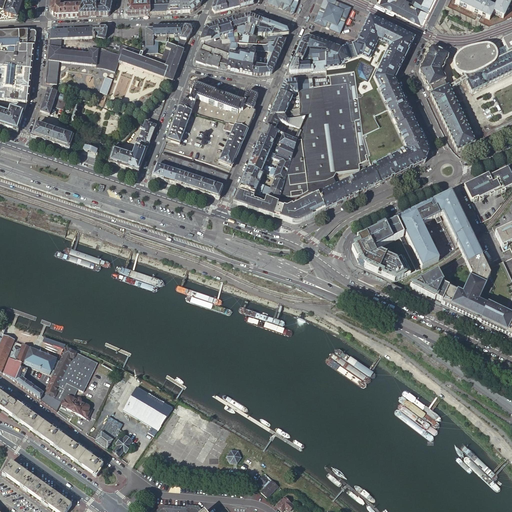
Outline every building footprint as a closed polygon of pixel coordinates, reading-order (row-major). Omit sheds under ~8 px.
[(0,9),(0,21),(15,21),(15,20),(16,20),(17,19),(17,18),(18,16),(19,11),(20,9),(23,1),(19,0),(5,0),(2,10),(0,9)] [(51,0),(50,5),(49,13),(55,19),(78,18),(81,8),(64,8),(64,9),(60,10),(59,9),(60,5),(61,5),(61,0),(51,0)] [(111,8),(112,0),(101,0),(100,9),(96,9),(96,17),(105,17),(108,17),(110,15),(111,8)] [(134,0),(128,0),(126,14),(127,16),(150,15),(150,3),(145,2),(145,4),(142,4),(137,4),(134,4),(134,0)] [(168,0),(170,2),(166,15),(190,14),(200,7),(202,0),(168,0)] [(224,0),(222,0),(221,4),(220,13),(234,9),(231,0),(230,0),(225,1),(224,0)] [(231,0),(234,9),(240,8),(237,0),(231,0)] [(268,0),(267,4),(293,15),(299,0),(268,0)] [(332,0),(323,0),(313,23),(340,34),(351,8),(332,0)] [(382,0),(423,21),(433,0),(382,0)] [(456,0),(455,3),(478,15),(481,16),(489,20),(492,14),(503,19),(510,4),(511,0),(498,0),(494,9),(475,0),(456,0)] [(150,15),(166,15),(170,2),(150,3),(150,15)] [(221,4),(217,3),(215,2),(212,10),(215,14),(220,13),(221,4)] [(81,8),(78,18),(83,18),(92,18),(96,17),(96,9),(96,6),(82,7),(81,8)] [(248,16),(235,19),(237,33),(243,35),(244,35),(247,26),(248,16)] [(252,18),(248,16),(247,26),(244,35),(248,36),(252,18)] [(261,21),(252,18),(248,36),(249,36),(257,38),(257,37),(261,21)] [(345,78),(346,77),(349,111),(351,123),(352,134),(353,133),(357,159),(361,165),(363,164),(365,166),(364,166),(366,169),(371,167),(379,185),(384,183),(414,168),(424,163),(428,153),(424,146),(394,81),(399,69),(414,39),(369,18),(369,19),(359,38),(356,45),(354,46),(353,44),(349,45),(345,46),(345,47),(345,49),(337,49),(326,44),(325,51),(325,72),(326,76),(326,79),(327,79),(332,79),(345,78)] [(235,19),(228,21),(233,34),(237,33),(235,19)] [(228,21),(224,22),(228,34),(227,35),(228,37),(229,37),(234,37),(233,34),(228,21)] [(261,21),(257,37),(265,37),(269,24),(261,21)] [(224,22),(216,25),(219,37),(227,35),(228,34),(224,22)] [(269,24),(265,37),(267,37),(267,40),(287,38),(288,35),(287,32),(287,31),(269,24)] [(204,30),(203,32),(212,35),(211,39),(219,38),(219,37),(216,25),(208,26),(208,27),(204,30)] [(180,37),(185,27),(167,27),(153,27),(153,37),(153,41),(159,42),(162,43),(168,43),(169,37),(174,37),(174,40),(178,41),(180,37)] [(178,41),(176,47),(181,49),(191,32),(190,28),(185,27),(180,37),(178,41)] [(51,31),(48,61),(58,63),(60,63),(96,67),(96,69),(103,70),(110,72),(114,73),(118,63),(172,82),(184,50),(181,49),(176,47),(171,46),(167,56),(163,65),(146,59),(144,58),(137,56),(139,52),(122,46),(119,55),(107,53),(101,52),(89,50),(88,55),(61,51),(62,40),(93,39),(92,29),(76,30),(62,31),(51,31)] [(94,29),(92,29),(93,39),(95,39),(95,38),(105,40),(107,32),(105,29),(102,29),(94,29)] [(0,102),(25,111),(28,100),(29,99),(29,98),(33,65),(36,35),(34,34),(33,32),(23,33),(0,33),(0,102)] [(201,41),(203,40),(211,39),(212,35),(203,32),(201,41)] [(257,38),(249,36),(247,44),(256,45),(257,38)] [(511,36),(502,42),(505,49),(508,53),(511,51),(511,36)] [(300,45),(308,48),(311,40),(307,38),(302,40),(300,45)] [(307,50),(325,51),(326,44),(319,42),(318,42),(311,40),(308,48),(307,50)] [(278,60),(286,41),(275,42),(272,51),(268,49),(268,51),(268,53),(268,55),(268,56),(268,59),(267,60),(278,60)] [(161,55),(162,43),(159,42),(158,54),(153,54),(153,58),(146,58),(146,59),(163,65),(167,56),(161,55)] [(229,54),(228,61),(226,70),(233,71),(236,54),(235,54),(235,52),(237,52),(237,51),(237,49),(238,44),(231,43),(229,54)] [(237,49),(260,51),(258,63),(267,65),(267,60),(268,59),(268,56),(268,55),(268,53),(268,51),(268,49),(268,48),(268,44),(265,45),(256,45),(247,44),(241,44),(238,44),(237,49)] [(221,58),(228,61),(229,54),(215,49),(202,45),(195,62),(205,66),(218,68),(221,58)] [(313,73),(325,72),(325,51),(307,50),(308,48),(300,45),(295,57),(303,60),(302,62),(309,61),(309,64),(310,72),(313,73)] [(462,76),(463,76),(464,76),(465,76),(466,76),(467,76),(468,76),(469,76),(470,76),(471,76),(472,76),(472,75),(473,75),(478,73),(481,72),(484,70),(487,69),(489,68),(491,66),(492,65),(493,64),(494,63),(495,62),(495,61),(496,60),(496,59),(496,58),(496,57),(496,55),(496,54),(496,53),(495,52),(495,51),(494,50),(493,50),(492,49),(491,48),(490,48),(489,47),(488,47),(487,47),(486,47),(485,47),(483,47),(482,47),(480,48),(479,48),(478,48),(477,48),(476,48),(475,49),(473,49),(473,51),(470,51),(468,51),(465,52),(463,53),(461,55),(460,54),(459,55),(459,56),(458,56),(458,57),(457,57),(456,58),(456,59),(455,60),(455,61),(454,62),(454,63),(454,64),(454,65),(454,66),(454,67),(454,68),(455,69),(455,70),(456,71),(456,72),(457,73),(458,74),(459,74),(460,75),(461,75),(462,76)] [(432,48),(430,49),(419,72),(427,90),(446,81),(441,72),(445,64),(448,57),(447,56),(438,52),(432,48)] [(511,51),(508,53),(505,49),(501,51),(496,53),(496,54),(496,55),(496,57),(496,58),(496,59),(496,60),(495,61),(495,62),(494,63),(493,64),(492,65),(491,66),(489,68),(487,69),(484,70),(481,72),(478,73),(473,75),(474,77),(475,79),(511,60),(511,51)] [(226,70),(228,61),(221,58),(218,68),(226,70)] [(272,74),(278,60),(267,60),(267,65),(265,76),(270,75),(272,74)] [(466,83),(471,93),(486,87),(485,86),(511,73),(511,60),(475,79),(467,83),(466,83)] [(57,67),(58,63),(48,61),(46,84),(57,86),(59,71),(58,69),(58,68),(57,67)] [(242,66),(241,73),(244,73),(252,75),(253,65),(254,63),(243,61),(242,66)] [(291,74),(298,73),(298,65),(299,62),(294,61),(289,72),(291,74)] [(259,76),(265,76),(267,65),(258,63),(257,66),(253,65),(252,75),(258,76),(259,76)] [(298,73),(310,72),(309,64),(301,65),(298,65),(298,73)] [(335,177),(361,165),(357,159),(353,133),(352,134),(351,123),(349,111),(346,77),(345,78),(332,79),(327,79),(326,79),(296,82),(297,94),(297,97),(298,96),(300,119),(304,119),(305,119),(299,133),(295,141),(297,142),(296,145),(313,150),(313,148),(323,144),(330,167),(335,177)] [(465,79),(449,88),(450,91),(466,81),(465,79)] [(446,81),(427,90),(428,91),(430,90),(432,94),(445,88),(444,83),(446,82),(446,81)] [(297,94),(296,82),(285,83),(284,84),(280,93),(291,98),(292,94),(297,94)] [(189,102),(182,100),(179,109),(191,113),(225,123),(230,124),(234,126),(247,131),(254,114),(251,112),(257,97),(246,92),(242,103),(200,87),(195,85),(192,93),(191,93),(190,93),(190,95),(191,95),(189,102)] [(457,152),(475,144),(450,91),(449,88),(448,87),(445,88),(432,94),(430,95),(457,152)] [(55,99),(57,93),(48,90),(43,103),(52,107),(55,99)] [(291,98),(280,93),(269,118),(284,116),(287,120),(300,119),(298,96),(297,97),(294,99),(291,98)] [(43,103),(40,112),(49,116),(52,107),(43,103)] [(191,113),(179,109),(166,141),(179,145),(191,113)] [(1,113),(0,115),(0,126),(0,127),(5,128),(10,130),(17,132),(23,115),(22,115),(22,114),(11,110),(9,115),(6,114),(1,113)] [(265,128),(274,132),(278,122),(293,128),(288,138),(295,141),(299,133),(305,119),(304,119),(300,119),(287,120),(284,116),(269,118),(265,128)] [(155,127),(145,123),(144,126),(143,126),(142,129),(141,134),(151,138),(155,127)] [(50,130),(36,125),(32,137),(46,142),(50,130)] [(235,159),(247,131),(234,126),(232,132),(223,153),(235,159)] [(293,152),(296,145),(297,142),(295,141),(288,138),(274,132),(265,128),(261,138),(293,152)] [(50,130),(46,142),(69,150),(72,139),(73,138),(72,138),(50,130)] [(137,144),(148,148),(151,138),(141,134),(140,134),(139,136),(139,137),(137,144)] [(85,143),(85,144),(88,146),(91,147),(95,148),(97,149),(99,149),(102,140),(89,136),(87,143),(85,143)] [(293,152),(261,138),(256,148),(290,162),(293,152)] [(88,146),(85,144),(84,145),(83,145),(83,147),(99,153),(100,150),(99,150),(99,149),(97,149),(95,148),(91,147),(88,146)] [(333,181),(335,177),(330,167),(323,144),(313,148),(313,150),(296,145),(293,152),(290,162),(284,183),(281,194),(280,197),(286,199),(299,198),(308,194),(307,185),(327,184),(333,181)] [(290,162),(256,148),(252,159),(265,165),(266,162),(268,162),(270,159),(279,163),(276,170),(273,178),(275,179),(284,183),(290,162)] [(132,157),(131,157),(128,169),(138,173),(146,153),(135,149),(132,157)] [(112,151),(112,152),(108,163),(120,167),(124,155),(113,151),(112,151)] [(231,168),(235,159),(223,153),(219,163),(231,168)] [(181,161),(161,154),(153,178),(165,182),(172,184),(173,185),(181,161)] [(124,155),(120,167),(128,169),(131,157),(124,155)] [(252,159),(248,168),(263,174),(265,171),(263,170),(263,169),(270,172),(269,176),(273,178),(276,170),(264,166),(265,165),(252,159)] [(266,162),(265,165),(264,166),(276,170),(279,163),(270,159),(268,162),(266,162)] [(173,185),(193,191),(201,167),(181,161),(173,185)] [(218,200),(228,176),(201,167),(193,191),(218,200)] [(379,185),(371,167),(366,169),(374,188),(379,185)] [(248,168),(244,177),(259,184),(261,179),(263,179),(264,178),(262,177),(263,174),(248,168)] [(369,190),(374,188),(366,169),(357,174),(351,177),(360,195),(369,190)] [(489,179),(488,177),(464,189),(471,203),(478,200),(478,201),(488,197),(493,195),(494,197),(511,187),(511,176),(511,177),(507,170),(506,171),(489,179)] [(280,198),(280,197),(281,194),(270,189),(259,184),(244,177),(239,187),(278,204),(280,198)] [(345,201),(360,195),(351,177),(337,184),(345,201)] [(270,189),(281,194),(284,183),(275,179),(270,189)] [(327,184),(308,194),(309,197),(310,196),(316,194),(328,188),(327,184)] [(325,212),(345,201),(337,184),(328,188),(316,194),(317,195),(325,212)] [(300,224),(301,223),(317,215),(325,212),(317,195),(292,208),(292,207),(286,210),(280,208),(277,207),(278,204),(239,187),(237,193),(232,204),(246,209),(274,218),(276,219),(277,219),(292,224),(293,224),(294,224),(295,224),(296,224),(297,224),(298,224),(299,224),(300,224)] [(468,235),(468,234),(468,233),(468,232),(467,232),(467,231),(466,231),(466,230),(467,230),(450,195),(448,196),(432,203),(439,217),(442,216),(458,248),(471,237),(469,234),(468,235)] [(422,208),(395,222),(402,235),(404,234),(422,270),(437,262),(438,262),(429,243),(430,243),(424,229),(423,229),(425,224),(428,225),(430,222),(431,221),(433,220),(434,220),(439,217),(432,203),(426,207),(422,208)] [(354,258),(355,262),(357,265),(359,268),(362,271),(388,283),(392,285),(422,270),(404,234),(402,235),(395,222),(395,221),(378,230),(363,237),(360,239),(357,241),(355,244),(354,248),(353,251),(353,254),(354,258)] [(510,249),(511,252),(511,224),(504,229),(495,234),(498,239),(504,252),(510,249)] [(504,252),(498,239),(495,234),(504,252)] [(462,255),(474,245),(472,241),(471,237),(458,248),(460,251),(462,255)] [(467,266),(481,259),(476,248),(475,246),(474,245),(462,255),(463,259),(467,266)] [(511,258),(509,260),(503,263),(511,282),(511,258)] [(449,286),(440,304),(464,315),(479,322),(495,287),(487,271),(481,259),(467,266),(457,271),(449,286)] [(496,330),(511,337),(511,316),(505,313),(511,299),(511,298),(511,282),(503,263),(496,267),(492,268),(487,271),(495,287),(479,322),(496,330)] [(440,304),(449,286),(442,282),(439,277),(437,270),(408,288),(425,296),(440,304)] [(14,340),(3,336),(3,337),(0,342),(0,372),(1,373),(13,342),(14,340)] [(51,377),(59,362),(57,361),(57,360),(15,343),(3,374),(14,382),(22,364),(25,365),(25,366),(38,372),(51,377)] [(74,392),(76,393),(78,390),(83,393),(84,390),(97,364),(66,349),(59,362),(51,377),(49,381),(47,387),(48,388),(57,392),(74,392)] [(45,390),(47,387),(49,381),(36,376),(26,371),(23,370),(25,366),(25,365),(22,364),(14,382),(40,401),(43,394),(31,385),(32,384),(32,383),(31,382),(30,382),(29,383),(23,379),(24,376),(42,384),(40,388),(45,390)] [(36,376),(49,381),(51,377),(38,372),(36,376)] [(54,398),(57,392),(48,388),(47,387),(45,390),(43,394),(40,401),(49,407),(54,398)] [(155,435),(161,427),(160,427),(172,409),(137,388),(123,411),(150,428),(149,431),(155,435)] [(0,392),(0,408),(5,412),(26,427),(37,435),(46,441),(68,457),(88,472),(95,477),(103,465),(82,451),(66,439),(37,418),(0,392)] [(73,399),(76,393),(74,392),(57,392),(54,398),(49,407),(63,418),(67,411),(61,408),(62,406),(64,400),(66,401),(67,399),(68,398),(69,398),(70,398),(73,399)] [(77,401),(73,399),(70,398),(69,398),(68,398),(67,399),(66,401),(64,400),(62,406),(61,408),(67,411),(68,410),(85,419),(88,412),(87,411),(88,409),(88,408),(88,407),(87,406),(86,406),(81,403),(81,402),(81,401),(80,400),(79,399),(78,400),(77,400),(77,401)] [(95,440),(95,441),(106,450),(107,450),(119,430),(120,430),(106,421),(95,440)] [(131,448),(132,449),(136,446),(125,437),(123,440),(121,438),(115,445),(117,447),(112,453),(118,458),(119,458),(124,453),(125,454),(131,448)] [(241,458),(238,452),(230,451),(226,457),(229,464),(237,465),(241,458)] [(55,511),(66,511),(71,505),(59,497),(40,483),(19,468),(11,462),(2,474),(55,511)] [(267,498),(278,487),(272,480),(270,482),(264,475),(258,480),(266,488),(265,490),(264,488),(260,491),(267,498)] [(277,508),(280,511),(281,511),(284,509),(287,511),(289,511),(294,507),(285,498),(277,505),(277,508)]
